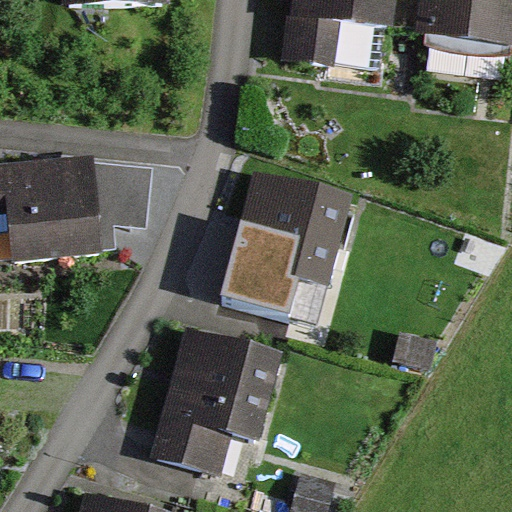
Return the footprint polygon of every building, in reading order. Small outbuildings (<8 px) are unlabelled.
[(166,0),(60,0),(60,11),(166,9),(166,0)] [(423,0),(295,0),(292,26),(286,25),(281,66),(334,73),(340,29),(418,39),(423,0)] [(511,0),(423,0),(418,39),(417,48),(511,59),(511,0)] [(117,255),(116,236),(149,239),(155,175),(95,169),(57,171),(0,173),(0,224),(10,224),(12,270),(99,265),(99,256),(117,255)] [(350,211),(254,184),(245,218),(219,312),(284,330),(297,285),(327,293),(350,211)] [(283,364),(182,339),(174,372),(150,463),(223,481),(232,443),(261,450),(283,364)] [(398,341),(393,368),(431,376),(437,349),(398,341)] [(332,511),(338,488),(301,479),(293,511),(332,511)]
